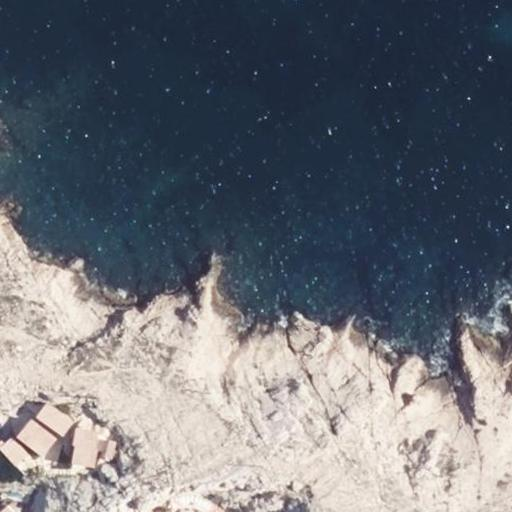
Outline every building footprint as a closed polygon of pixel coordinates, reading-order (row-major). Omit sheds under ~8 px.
[(48,403),(39,414),(64,433),(72,422),(48,403)] [(32,420),(20,435),(43,453),(56,438),(32,420)] [(78,428),(76,441),(96,444),(98,431),(78,428)] [(14,436),(2,445),(17,465),(29,455),(14,436)] [(117,440),(109,439),(106,455),(114,456),(117,440)] [(75,447),(73,459),(95,463),(96,452),(75,447)] [(6,502),(0,507),(0,511),(18,511),(13,504),(10,506),(6,502)]
